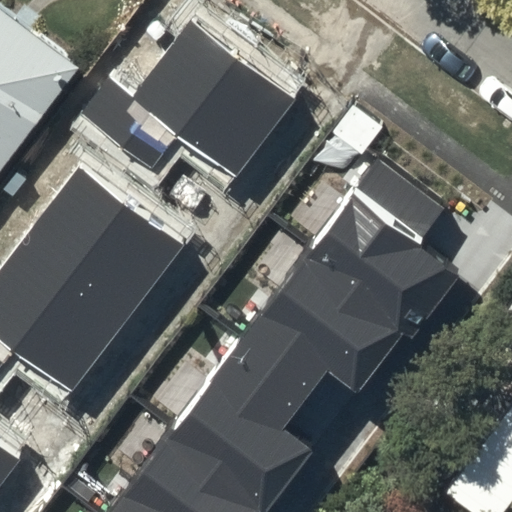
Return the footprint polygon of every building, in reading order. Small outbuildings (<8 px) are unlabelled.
[(0,169),(79,68),(0,7),(0,169)] [(264,190),(146,101),(49,228),(95,263),(70,297),(109,326),(134,293),(168,318),(264,190)] [(448,208),(375,153),(309,241),(239,335),(170,426),(104,511),(264,511),(310,452),(282,431),(328,370),(361,395),(454,272),(419,246),(448,208)] [(0,285),(15,266),(0,255),(0,285)] [(511,465),(511,342),(453,423),(511,465)] [(103,400),(73,377),(41,419),(72,442),(103,400)]
